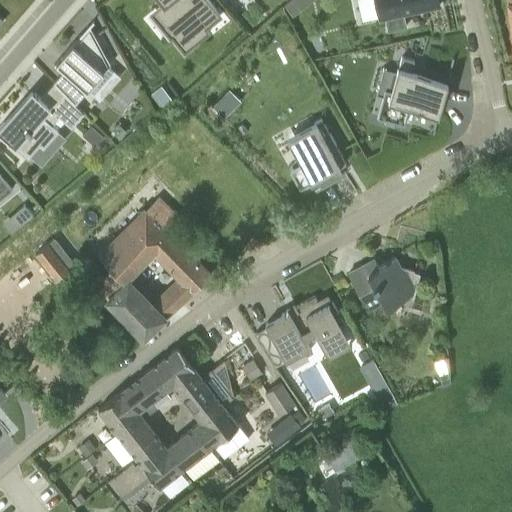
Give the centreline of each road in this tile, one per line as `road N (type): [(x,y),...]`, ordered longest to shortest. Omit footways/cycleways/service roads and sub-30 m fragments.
road 1 (residential): [(0,474),(172,326),(504,136)]
road 2 (residential): [(504,136),(480,0)]
